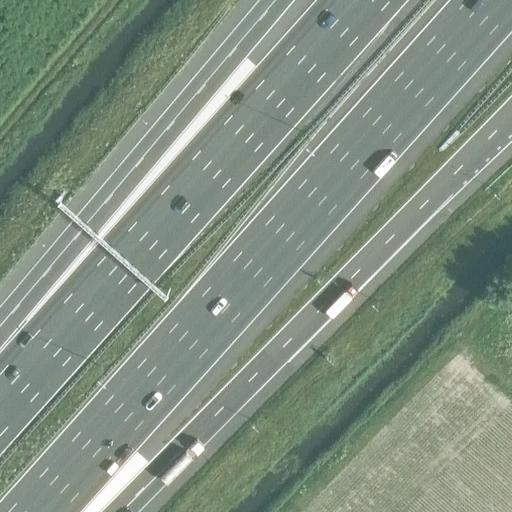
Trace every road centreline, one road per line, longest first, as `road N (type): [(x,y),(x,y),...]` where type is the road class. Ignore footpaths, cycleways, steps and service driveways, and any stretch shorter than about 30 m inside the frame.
road 1 (motorway): [(35,511),(497,0)]
road 2 (motorway): [(106,511),(158,472),(511,112)]
road 3 (motorway): [(359,0),(0,406)]
road 4 (motorway): [(275,0),(233,49),(0,406)]
